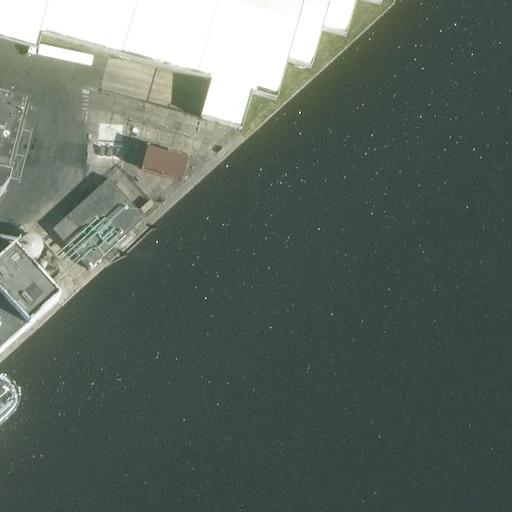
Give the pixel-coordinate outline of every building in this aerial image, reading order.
[(0,0),(0,24),(210,84),(200,120),(241,131),(252,95),(276,102),(286,63),(311,70),(321,31),(345,38),(355,0),(358,0),(380,6),(381,0),(0,0)] [(0,196),(5,190),(7,184),(6,184),(26,107),(0,100),(0,196)] [(141,171),(181,182),(187,161),(146,149),(141,171)] [(66,219),(52,232),(64,245),(88,271),(116,245),(117,245),(129,234),(130,233),(144,220),(108,180),(66,219)] [(0,354),(57,303),(12,251),(0,262),(0,354)]
